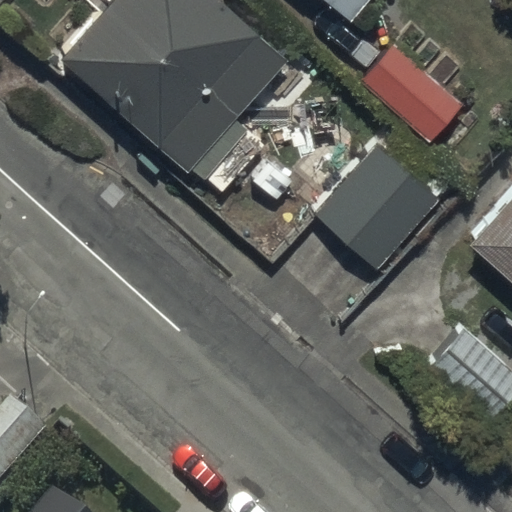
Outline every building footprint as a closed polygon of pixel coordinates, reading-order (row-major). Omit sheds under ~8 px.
[(281,72),(198,0),(113,0),(51,71),(182,185),(186,180),(212,203),(256,153),(230,130),(281,72)] [(298,0),(338,34),(367,0),(298,0)] [(446,117),(376,56),(347,90),(416,150),(446,117)] [(304,221),(368,276),(428,208),(364,153),(304,221)] [(511,192),(455,257),(511,306),(511,192)] [(502,390),(449,344),(420,377),(473,423),(502,390)] [(13,422),(0,437),(0,506),(48,452),(13,422)] [(70,511),(51,495),(35,511),(70,511)]
